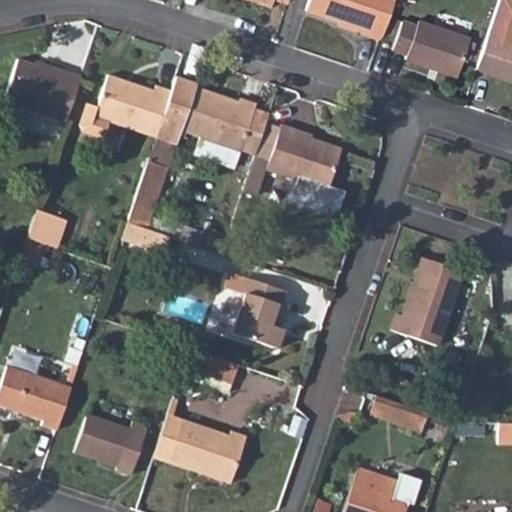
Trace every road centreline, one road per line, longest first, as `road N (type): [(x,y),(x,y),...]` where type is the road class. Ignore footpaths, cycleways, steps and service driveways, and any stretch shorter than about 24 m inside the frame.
road 1 (residential): [(0,16),(81,1),(413,106)]
road 2 (residential): [(382,210),(287,511)]
road 3 (residential): [(382,210),(497,245),(511,237)]
